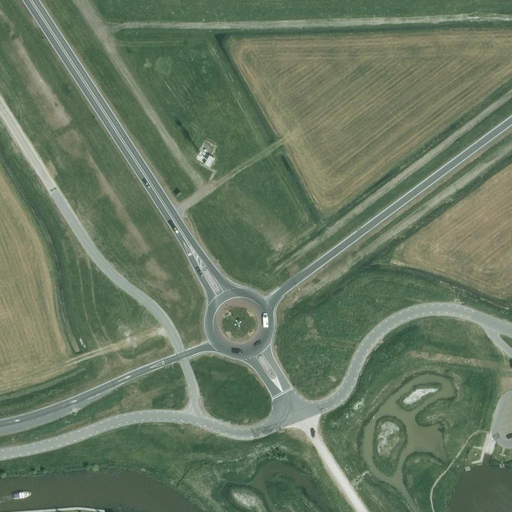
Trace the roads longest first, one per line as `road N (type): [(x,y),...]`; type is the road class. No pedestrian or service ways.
road 1 (unclassified): [(181,355),(157,309),(100,263),(0,106)]
road 2 (trunk): [(266,307),(511,120)]
road 3 (trunk): [(30,0),(185,239)]
road 4 (unclassified): [(511,331),(450,309),(408,314),(371,339),(337,399),(297,414)]
road 5 (unclassified): [(193,419),(124,419),(0,454)]
road 6 (motorway): [(0,424),(181,355)]
